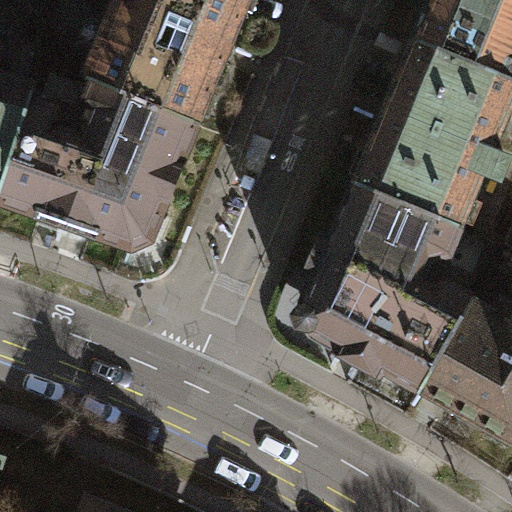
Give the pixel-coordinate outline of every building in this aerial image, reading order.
[(115,0),(83,76),(96,82),(195,121),(244,0),(115,0)] [(511,0),(430,0),(415,39),(511,79),(511,0)] [(511,79),(415,39),(356,182),(459,225),(511,95),(511,79)] [(33,83),(0,73),(0,197),(28,98),(33,83)] [(62,111),(28,98),(0,197),(0,198),(92,232),(128,243),(149,238),(195,121),(96,82),(78,135),(56,126),(62,111)] [(459,225),(356,182),(330,242),(320,238),(308,269),(318,273),(305,302),(298,304),(291,315),(295,328),(305,330),(313,328),(342,344),(338,352),(350,359),(375,371),(379,365),(419,388),(470,297),(435,280),(459,225)] [(470,240),(508,249),(511,232),(511,221),(476,213),(470,240)] [(497,312),(470,297),(419,388),(446,403),(511,439),(511,306),(503,302),(497,312)] [(117,511),(81,497),(74,511),(117,511)]
